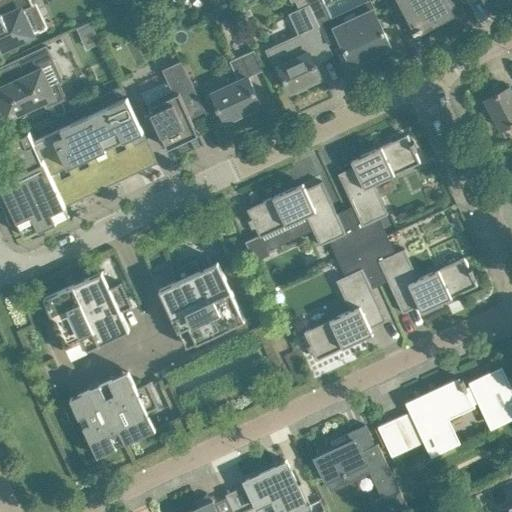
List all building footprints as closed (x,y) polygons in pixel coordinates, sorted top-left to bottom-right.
[(30,0),(0,0),(0,47),(29,34),(30,35),(35,32),(22,4),(30,0)] [(311,2),(314,10),(326,5),(324,0),(307,0),(309,3),(311,2)] [(382,0),(403,38),(451,12),(445,0),(382,0)] [(370,1),(321,24),(328,41),(339,36),(351,62),(390,44),(370,1)] [(328,41),(321,24),(314,10),(311,2),(309,3),(289,13),(289,14),(290,13),(300,35),(293,38),(292,37),(275,45),(275,46),(267,50),(275,68),(279,67),(290,91),(295,89),(298,92),(306,88),(306,83),(321,76),(315,63),(333,55),(327,41),(328,41)] [(222,8),(218,21),(225,23),(233,20),(235,13),(222,8)] [(54,62),(46,46),(0,67),(0,77),(3,84),(0,85),(0,103),(7,118),(45,101),(47,106),(66,97),(58,80),(50,84),(43,68),(54,62)] [(226,120),(261,104),(249,77),(263,70),(254,50),(231,60),(239,79),(212,91),(219,104),(216,105),(218,109),(220,108),(226,120)] [(174,94),(148,106),(168,147),(190,137),(186,129),(195,125),(191,117),(205,111),(206,114),(208,113),(182,59),(162,69),(174,94)] [(511,90),(510,86),(484,99),(501,130),(503,129),(511,144),(511,90)] [(158,162),(127,96),(34,139),(30,129),(12,138),(25,166),(0,177),(0,182),(6,195),(12,193),(22,215),(17,218),(25,236),(70,214),(66,205),(158,162)] [(374,183),(420,162),(415,150),(417,149),(414,141),(411,142),(407,134),(351,160),(354,165),(338,173),(362,225),(388,213),(374,183)] [(306,188),(303,182),(247,208),(251,216),(249,218),(253,225),(255,224),(260,236),(306,215),(320,245),(346,233),(322,180),(306,188)] [(404,248),(379,260),(403,312),(419,305),(422,310),(477,284),(474,276),(476,275),(472,267),(470,268),(464,257),(419,278),(404,248)] [(160,288),(187,346),(245,319),(218,260),(216,261),(217,262),(201,269),(196,258),(172,269),(177,280),(160,288)] [(318,359),(373,333),(371,327),(387,320),(362,267),(336,279),(350,309),(305,331),(310,343),(308,344),(311,351),(314,350),(318,359)] [(71,355),(130,328),(122,311),(132,306),(121,282),(110,287),(103,272),(103,271),(103,270),(44,297),(71,355)] [(137,387),(129,370),(70,397),(78,414),(79,416),(87,412),(92,422),(84,426),(98,455),(156,428),(155,427),(147,412),(159,406),(147,382),(137,387)] [(511,416),(511,397),(500,370),(489,376),(473,382),(474,384),(467,387),(463,378),(460,380),(411,403),(411,404),(434,452),(455,441),(446,417),(481,401),(492,425),(511,416)] [(392,455),(408,448),(394,419),(387,422),(378,426),(392,455)] [(346,433),(350,442),(317,458),(327,479),(329,478),(332,487),(369,471),(380,497),(374,500),(379,511),(408,511),(378,443),(374,445),(366,425),(346,433)] [(257,504),(239,511),(296,511),(296,510),(304,506),(305,510),(312,507),(302,483),(298,485),(286,459),(285,459),(285,461),(246,480),(257,504)] [(218,511),(213,500),(187,511),(218,511)]
